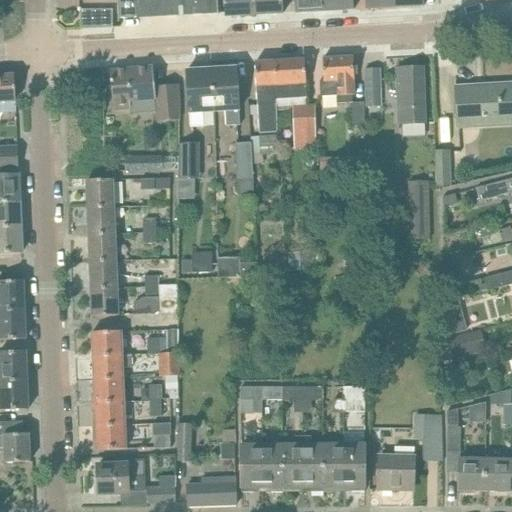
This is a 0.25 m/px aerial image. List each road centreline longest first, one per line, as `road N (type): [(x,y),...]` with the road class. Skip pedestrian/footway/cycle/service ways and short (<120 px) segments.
road 1 (residential): [(37,50),(511,25)]
road 2 (residential): [(60,511),(37,50)]
